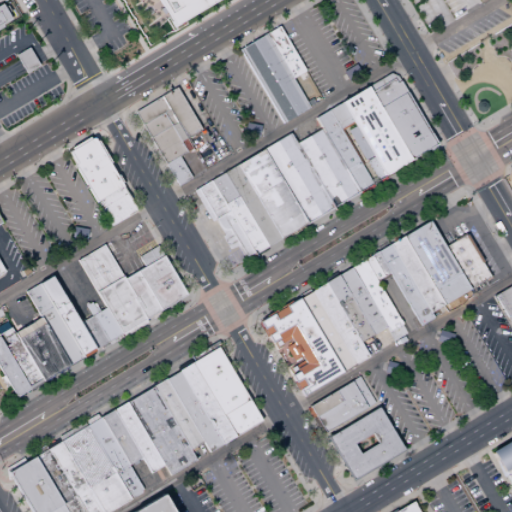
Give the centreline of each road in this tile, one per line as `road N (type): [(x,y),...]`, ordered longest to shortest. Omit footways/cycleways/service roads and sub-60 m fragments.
road 1 (residential): [(215,298),(44,0)]
road 2 (tertiary): [(468,149),(262,270)]
road 3 (residential): [(226,317),(342,511)]
road 4 (tertiary): [(226,317),(418,203)]
road 5 (tertiary): [(215,298),(36,408)]
road 6 (tertiary): [(0,451),(173,348)]
road 7 (secondary): [(349,511),(511,415)]
road 8 (residential): [(468,149),(379,0)]
road 9 (secondary): [(103,104),(0,166)]
